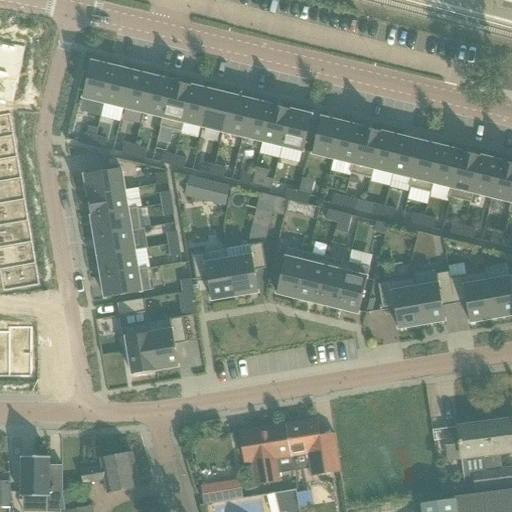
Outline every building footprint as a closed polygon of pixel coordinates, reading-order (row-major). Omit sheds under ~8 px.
[(0,100),(12,102),(16,85),(17,85),(18,80),(24,47),(12,45),(2,43),(2,42),(0,41),(0,100)] [(84,74),(80,90),(85,91),(83,99),(84,99),(104,104),(113,67),(93,63),(92,62),(88,75),(84,74)] [(104,104),(100,117),(120,122),(123,109),(132,72),(113,67),(104,104)] [(132,72),(123,109),(143,114),(152,77),(132,72)] [(152,77),(143,114),(163,119),(172,82),(152,77)] [(163,119),(161,128),(181,132),(183,123),(192,87),(172,82),(163,119)] [(192,87),(183,123),(203,128),(212,92),(192,87)] [(212,92),(203,128),(223,133),(231,97),(212,92)] [(231,97),(223,133),(242,138),(251,101),(231,97)] [(251,101),(242,138),(262,143),(271,106),(251,101)] [(271,106),(262,143),(282,148),(291,111),(271,106)] [(291,111),(282,148),(302,152),(303,153),(312,116),(311,116),(291,111)] [(10,114),(0,116),(0,139),(14,137),(10,114)] [(321,118),(312,155),(313,155),(333,160),(342,124),(322,119),(321,118)] [(342,124),(333,160),(353,165),(362,128),(342,124)] [(353,165),(351,174),(371,179),(373,170),(382,133),(362,128),(353,165)] [(382,133),(373,170),(393,175),(402,138),(382,133)] [(93,147),(95,137),(84,135),(81,144),(93,147)] [(14,137),(0,139),(0,161),(18,158),(14,137)] [(95,137),(93,147),(105,150),(107,140),(95,137)] [(393,175),(390,187),(409,192),(410,188),(413,179),(421,143),(402,138),(393,175)] [(412,189),(409,200),(426,205),(429,193),(430,193),(432,184),(441,148),(421,143),(413,179),(410,188),(412,189)] [(133,157),(135,147),(123,144),(121,154),(133,157)] [(135,147),(133,157),(144,160),(147,150),(135,147)] [(441,148),(432,184),(452,189),(461,153),(441,148)] [(452,189),(450,198),(470,203),(472,194),(481,157),(461,153),(452,189)] [(172,166),(175,157),(163,154),(161,164),(172,166)] [(175,157),(172,166),(184,169),(186,160),(175,157)] [(481,157),(472,194),(492,199),(501,162),(481,157)] [(0,161),(0,182),(21,179),(18,158),(0,161)] [(511,164),(501,162),(492,199),(511,204),(511,202),(511,164)] [(212,176),(214,167),(203,164),(200,173),(212,176)] [(214,167),(212,176),(224,179),(226,169),(214,167)] [(257,168),(252,185),(271,190),(273,180),(268,179),(269,171),(257,168)] [(121,170),(84,176),(84,177),(88,197),(125,191),(121,171),(121,170)] [(242,173),(240,183),(252,186),(254,176),(242,173)] [(156,186),(168,184),(167,174),(155,176),(156,186)] [(189,177),(185,197),(226,207),(230,187),(189,177)] [(21,179),(0,182),(0,204),(25,200),(21,179)] [(125,191),(88,197),(91,217),(128,211),(135,210),(140,209),(137,189),(125,191)] [(296,203),(298,193),(286,190),(284,200),(296,203)] [(162,205),(172,204),(170,192),(160,194),(162,205)] [(259,193),(255,208),(271,212),(275,197),(259,193)] [(298,193),(296,203),(307,206),(310,196),(298,193)] [(343,208),(345,198),(333,196),(331,205),(343,208)] [(345,198),(343,208),(354,211),(357,201),(345,198)] [(25,200),(0,204),(0,226),(29,222),(25,201),(25,200)] [(174,216),(172,204),(162,205),(164,217),(174,216)] [(382,218),(385,208),(373,205),(371,215),(382,218)] [(385,208),(382,218),(394,221),(396,211),(385,208)] [(128,211),(91,217),(94,237),(131,231),(139,230),(135,210),(128,211)] [(337,223),(339,213),(328,211),(325,220),(337,223)] [(339,213),(337,223),(349,226),(351,216),(339,213)] [(422,227),(424,218),(413,215),(410,225),(422,227)] [(424,218),(422,227),(433,230),(436,221),(424,218)] [(0,226),(0,248),(22,245),(33,243),(31,233),(29,222),(0,226)] [(385,235),(387,225),(376,222),(373,232),(385,235)] [(461,237),(464,227),(452,225),(450,234),(461,237)] [(464,227),(461,237),(473,240),(475,230),(464,227)] [(131,231),(94,237),(98,257),(135,251),(131,231)] [(169,246),(178,244),(176,232),(167,234),(169,246)] [(501,247),(503,237),(492,234),(489,244),(501,247)] [(511,239),(503,237),(501,247),(511,249),(511,239)] [(22,245),(0,248),(0,270),(26,266),(36,264),(35,259),(33,243),(22,245)] [(180,256),(178,244),(169,246),(171,257),(180,256)] [(249,246),(249,248),(250,256),(228,260),(235,298),(258,294),(254,271),(266,270),(262,244),(249,246)] [(135,251),(98,257),(101,278),(138,271),(146,270),(148,270),(145,250),(135,251)] [(308,255),(287,250),(277,295),(297,300),(308,255)] [(206,264),(205,254),(191,256),(196,281),(208,279),(211,301),(235,298),(228,260),(206,264)] [(328,260),(308,255),(297,300),(317,305),(328,260)] [(328,260),(317,305),(337,309),(348,265),(328,260)] [(26,266),(0,270),(0,272),(4,293),(30,288),(40,287),(36,264),(26,266)] [(337,309),(358,315),(369,270),(348,265),(337,309)] [(138,271),(101,278),(104,299),(149,291),(146,270),(138,271)] [(436,275),(438,284),(415,288),(421,326),(445,322),(441,301),(453,299),(450,279),(449,273),(436,275)] [(470,323),(493,319),(487,282),(485,273),(450,279),(453,299),(454,304),(466,302),(470,323)] [(493,319),(511,316),(511,288),(510,278),(487,282),(493,319)] [(398,330),(421,326),(415,288),(413,279),(378,285),(382,311),(394,309),(398,330)] [(183,293),(192,292),(190,280),(181,281),(183,293)] [(185,305),(194,304),(192,292),(183,293),(185,305)] [(9,297),(6,297),(8,309),(9,309),(16,308),(14,296),(9,297)] [(145,312),(143,300),(117,304),(119,317),(145,312)] [(169,321),(169,322),(171,330),(149,334),(155,372),(178,368),(175,346),(187,344),(183,318),(169,321)] [(147,325),(124,329),(126,341),(122,342),(124,353),(128,353),(132,376),(155,372),(149,334),(147,325)] [(8,328),(8,333),(9,333),(9,346),(9,378),(31,378),(31,373),(32,373),(32,372),(31,372),(31,367),(32,368),(32,367),(32,328),(9,328),(8,328)] [(0,378),(9,378),(9,346),(9,333),(8,333),(0,332),(0,378)] [(511,420),(488,424),(497,487),(511,485),(511,468),(503,470),(501,455),(502,454),(511,453),(511,420)] [(310,468),(312,477),(340,473),(334,434),(320,437),(317,421),(287,425),(295,470),(310,468)] [(458,430),(445,431),(447,451),(449,461),(483,456),(486,473),(474,474),(475,481),(477,490),(497,487),(488,424),(458,428),(458,430)] [(253,463),(257,486),(279,482),(278,473),(295,470),(287,425),(239,433),(245,465),(253,463)] [(104,480),(107,494),(139,488),(132,454),(100,460),(102,468),(82,472),(84,484),(104,480)] [(21,458),(21,498),(23,498),(47,498),(46,511),(60,511),(61,511),(65,511),(62,494),(62,467),(50,466),(50,458),(21,458)] [(240,480),(219,484),(222,501),(243,498),(240,480)] [(9,482),(2,482),(2,508),(11,508),(9,482)] [(299,511),(295,490),(274,494),(279,511),(299,511)] [(477,494),(479,511),(511,511),(511,490),(477,494)] [(479,511),(477,494),(454,497),(455,499),(420,504),(421,511),(479,511)]
